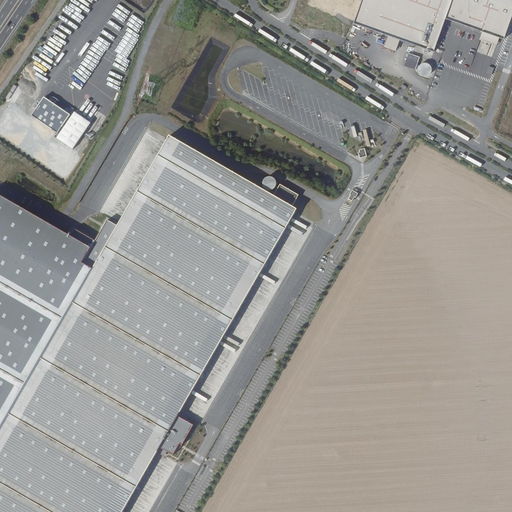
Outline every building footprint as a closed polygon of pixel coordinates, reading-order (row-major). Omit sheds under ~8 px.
[(311,0),(310,6),(322,8),(324,1),(317,0),(311,0)] [(511,0),(366,0),(357,26),(391,39),(404,43),(437,54),(448,20),(508,40),(511,30),(511,0)] [(123,22),(111,45),(117,48),(123,37),(120,35),(123,31),(127,33),(132,23),(133,23),(137,16),(132,13),(133,12),(129,10),(128,12),(127,12),(124,17),(121,21),(123,22)] [(404,43),(391,39),(388,50),(400,54),(404,43)] [(151,56),(149,63),(158,66),(160,59),(151,56)] [(333,75),(323,69),(319,66),(318,69),(332,77),(333,75)] [(47,99),(34,118),(60,136),(72,117),(56,106),(58,104),(54,101),(53,103),(47,99)] [(277,197),(173,138),(121,227),(110,221),(93,250),(0,195),(0,511),(125,511),(159,455),(166,459),(170,454),(175,457),(181,451),(195,426),(187,422),(189,418),(184,415),(182,419),(180,417),(300,211),(295,208),(301,197),(283,187),(281,191),(279,189),(279,187),(279,185),(278,184),(277,183),(276,182),(274,181),(273,181),(271,181),(270,182),(269,183),(268,185),(267,187),(268,189),(269,191),(270,192),(272,193),(273,193),(275,193),(279,194),(277,197)] [(359,152),(360,158),(367,156),(365,148),(359,150),(360,152),(359,152)] [(66,149),(60,159),(67,163),(71,158),(75,161),(78,156),(66,149)] [(349,199),(352,200),(354,196),(356,197),(357,194),(352,191),(350,194),(352,195),(349,199)]
